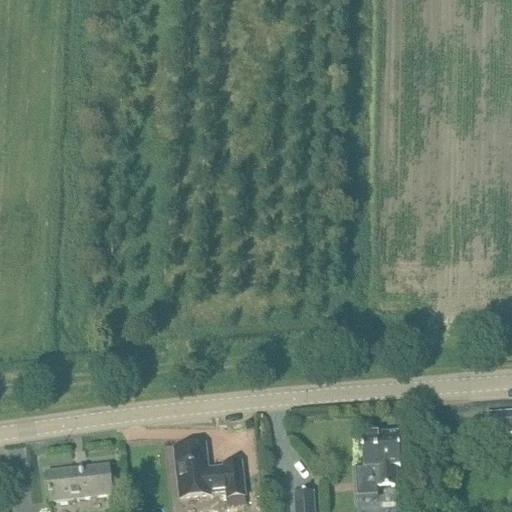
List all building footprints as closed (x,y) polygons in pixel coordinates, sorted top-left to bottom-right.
[(487,439),(511,437),(511,412),(485,415),(487,439)] [(400,468),(398,435),(361,437),(363,470),(376,470),(377,490),(397,489),(396,469),(400,468)] [(205,447),(174,451),(180,500),(211,497),(211,495),(226,494),(227,499),(245,497),(241,465),(223,467),(224,470),(208,471),(205,447)] [(112,497),(111,487),(109,467),(47,474),(50,504),(112,497)] [(296,511),(315,511),(315,491),(295,492),(296,511)]
